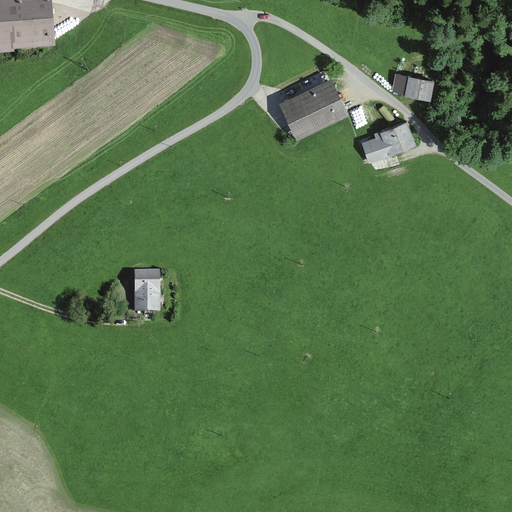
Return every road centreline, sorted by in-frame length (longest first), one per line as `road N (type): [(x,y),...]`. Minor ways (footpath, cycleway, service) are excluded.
road 1 (unclassified): [(239,21),(256,47),(245,95),(0,263)]
road 2 (unclassified): [(239,21),(262,16),(306,38),(511,203)]
